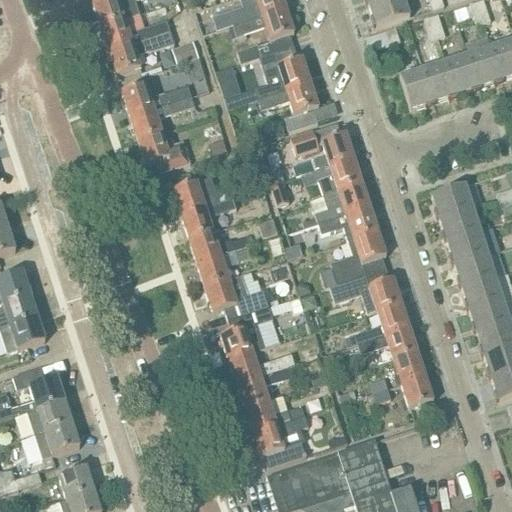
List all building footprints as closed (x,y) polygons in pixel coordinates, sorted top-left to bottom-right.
[(112,0),(92,7),(100,32),(124,24),(140,19),(135,4),(147,0),(112,0)] [(232,30),(285,13),(281,0),(253,0),(257,10),(244,14),(243,12),(212,22),(217,36),(233,31),(232,30)] [(365,0),(368,10),(397,0),(365,0)] [(409,22),(402,0),(397,0),(368,10),(376,33),(409,22)] [(428,0),(432,14),(432,15),(444,11),(440,0),(428,0)] [(448,0),(451,9),(463,5),(460,0),(448,0)] [(490,26),(483,5),(483,4),(476,6),(483,28),(490,26)] [(476,30),(483,28),(476,6),(469,8),(469,9),(453,15),(456,24),(457,26),(473,21),(476,30)] [(269,46),(275,44),(294,38),(285,13),(232,30),(233,31),(236,41),(264,32),(269,46)] [(437,43),(445,41),(438,19),(430,21),(437,43)] [(430,46),(437,43),(430,21),(423,23),(430,46)] [(166,26),(129,38),(124,24),(100,32),(108,56),(170,36),(166,26)] [(395,33),(384,36),(389,50),(400,47),(395,33)] [(150,57),(174,49),(170,36),(108,56),(116,81),(140,73),(136,60),(149,56),(150,57)] [(502,85),(511,81),(511,44),(491,52),(502,85)] [(178,68),(197,62),(192,47),(173,54),(178,68)] [(257,64),(261,63),(257,50),(236,56),(241,70),(248,67),(257,64)] [(261,63),(257,64),(248,67),(256,93),(230,101),(234,113),(258,105),(310,88),(302,63),(299,64),(295,52),(261,63)] [(479,93),(502,85),(491,52),(468,60),(479,93)] [(456,100),(479,93),(468,60),(445,67),(456,100)] [(433,108),(456,100),(445,67),(422,74),(433,108)] [(410,115),(433,108),(422,74),(399,82),(410,115)] [(188,91),(151,103),(146,88),(121,96),(130,121),(191,101),(188,91)] [(318,113),(310,88),(258,105),(261,116),(289,107),(293,120),(284,123),(289,137),(318,127),(313,114),(318,113)] [(194,112),(191,101),(130,121),(138,146),(162,138),(157,124),(194,112)] [(337,128),(290,144),(296,162),(320,154),(323,161),(292,171),(296,182),(301,181),(300,180),(353,162),(345,139),(341,140),(337,128)] [(190,169),(182,146),(174,149),(169,136),(162,138),(138,146),(146,170),(157,167),(161,178),(190,169)] [(210,149),(213,159),(225,155),(222,145),(210,149)] [(353,162),(300,180),(301,181),(305,191),(318,187),(322,199),(361,186),(353,162)] [(278,168),(264,173),(270,190),(282,187),(284,186),(278,168)] [(304,232),(369,211),(361,186),(322,199),(323,201),(310,206),(315,222),(302,226),(304,232)] [(229,193),(202,201),(197,187),(173,195),(180,219),(232,202),(229,193)] [(277,212),(289,208),(282,187),(270,190),(277,212)] [(472,213),(465,191),(465,190),(431,201),(439,224),(472,213)] [(511,200),(511,193),(496,198),(498,205),(511,200)] [(511,200),(498,205),(501,212),(511,208),(511,200)] [(209,223),(236,214),(232,202),(180,219),(188,243),(213,235),(209,223)] [(347,245),(377,235),(369,211),(304,232),(304,233),(317,229),(321,239),(343,232),(347,245)] [(480,236),(472,213),(439,224),(446,247),(480,236)] [(263,243),(277,238),(272,223),(258,228),(263,243)] [(0,271),(0,260),(15,256),(8,232),(0,234),(0,271),(0,272),(0,271)] [(231,244),(217,249),(213,235),(188,243),(196,267),(221,259),(234,255),(253,249),(250,240),(232,246),(231,244)] [(329,292),(360,282),(356,271),(386,261),(377,235),(347,245),(352,260),(330,268),(331,273),(319,277),(325,293),(329,292)] [(454,270),(487,259),(480,236),(446,247),(454,270)] [(234,255),(237,266),(253,262),(249,251),(253,250),(253,249),(234,255)] [(204,292),(229,284),(221,259),(196,267),(204,292)] [(461,293),(495,282),(487,260),(487,259),(454,270),(461,293)] [(0,308),(30,299),(22,276),(0,283),(0,308)] [(268,312),(264,299),(262,300),(257,285),(253,286),(250,277),(229,284),(204,292),(213,317),(224,314),(228,325),(268,312)] [(393,284),(371,291),(369,292),(365,280),(360,282),(329,292),(335,309),(361,300),(367,319),(379,315),(401,308),(393,284)] [(502,305),(495,282),(461,293),(469,316),(502,305)] [(0,334),(37,322),(30,299),(0,308),(0,334)] [(510,328),(502,305),(469,316),(476,339),(510,328)] [(357,349),(409,332),(401,308),(379,315),(383,330),(354,340),(357,349)] [(272,324),(268,312),(228,325),(231,337),(220,340),(228,364),(253,356),(264,353),(257,329),(272,324)] [(18,354),(18,355),(45,346),(37,322),(0,334),(0,335),(7,358),(18,354)] [(484,362),(511,352),(511,335),(510,328),(476,339),(484,362)] [(409,332),(357,349),(360,360),(390,350),(395,364),(417,357),(409,332)] [(491,385),(511,377),(511,352),(484,362),(491,385)] [(291,360),(257,370),(253,356),(228,364),(236,389),(294,370),(291,360)] [(402,388),(425,380),(417,357),(395,364),(402,388)] [(269,405),(264,391),(291,382),(298,378),(295,370),(294,370),(236,389),(244,413),(269,405)] [(41,373),(12,382),(16,395),(29,391),(45,386),(41,373)] [(511,403),(511,377),(491,385),(499,408),(511,403)] [(411,413),(414,412),(433,406),(425,380),(402,388),(411,413)] [(27,418),(64,406),(57,382),(45,386),(29,391),(33,405),(11,412),(6,398),(0,400),(0,426),(14,422),(27,418)] [(372,397),(387,393),(384,383),(369,388),(372,397)] [(387,393),(372,397),(376,409),(391,404),(387,393)] [(252,437),(304,420),(301,410),(287,415),(282,401),(269,405),(244,413),(252,437)] [(34,441),(72,428),(64,406),(27,418),(34,438),(34,441)] [(306,461),(301,447),(307,445),(303,433),(308,431),(304,420),(252,437),(260,463),(264,461),(268,474),(306,461)] [(42,464),(60,458),(79,452),(72,428),(34,441),(42,464)] [(416,511),(411,493),(391,499),(374,446),(266,481),(267,483),(270,482),(280,511),(293,511),(305,508),(306,511),(349,511),(355,510),(355,511),(416,511)] [(66,504),(94,495),(86,472),(58,481),(66,504)] [(0,488),(15,484),(11,473),(0,476),(0,488)] [(0,501),(18,495),(42,487),(38,476),(15,484),(0,488),(0,501)] [(47,511),(99,511),(94,495),(66,504),(47,511)]
